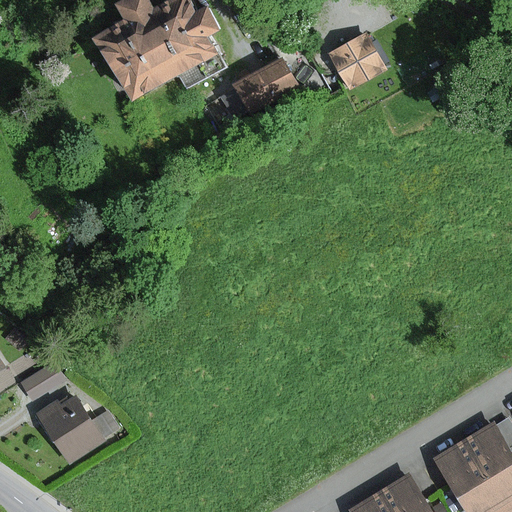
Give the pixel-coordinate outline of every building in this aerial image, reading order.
[(197,83),(236,62),(228,47),(222,50),(214,34),(223,28),(210,3),(201,8),(196,0),(167,0),(158,5),(154,0),(126,0),(121,3),(130,19),(100,36),(136,99),(190,70),(197,83)] [(365,35),(331,54),(348,86),(382,68),(365,35)] [(284,61),(235,89),(249,112),(297,84),(284,61)] [(50,361),(19,382),(34,402),(64,381),(50,361)] [(98,435),(74,399),(42,420),(65,456),(98,435)] [(504,502),(511,497),(511,454),(506,446),(494,425),(467,442),(504,502)] [(472,511),(488,511),(504,502),(467,442),(439,459),(453,480),(472,511)] [(392,511),(431,511),(423,499),(409,476),(381,493),(392,511)] [(355,511),(392,511),(381,493),(354,510),(355,511)]
